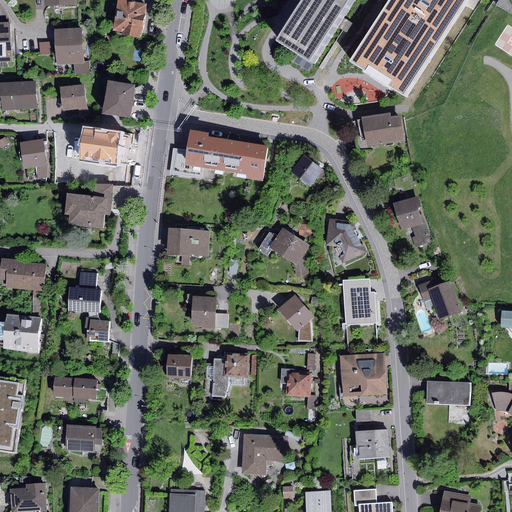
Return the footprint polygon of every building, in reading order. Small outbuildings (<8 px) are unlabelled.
[(146,3),(126,0),(117,0),(112,31),(140,36),(146,3)] [(298,0),(272,41),(308,64),(334,24),(341,14),(349,0),(298,0)] [(389,0),(351,60),(402,93),(463,0),(389,0)] [(353,22),(341,14),(334,24),(345,31),(347,32),(353,22)] [(10,22),(0,22),(0,63),(11,63),(10,22)] [(81,28),(54,30),(56,65),(74,64),(84,64),(81,28)] [(52,42),(39,43),(40,54),(52,54),(52,42)] [(74,64),(74,75),(90,74),(90,63),(84,64),(74,64)] [(36,80),(0,82),(2,110),(37,108),(36,80)] [(134,84),(107,81),(102,114),(129,118),(134,84)] [(84,85),(60,87),(62,110),(78,109),(87,108),(84,85)] [(89,114),(87,108),(78,109),(81,117),(89,114)] [(390,113),(362,118),(362,120),(358,121),(361,139),(365,138),(367,147),(405,141),(401,115),(391,117),(390,113)] [(84,128),(79,159),(116,164),(119,144),(128,146),(129,138),(120,136),(121,133),(84,128)] [(221,170),(226,139),(220,137),(208,135),(209,133),(191,130),(187,152),(175,150),(171,173),(202,178),(203,167),(221,170)] [(5,137),(0,140),(0,145),(2,149),(9,143),(5,137)] [(43,139),(19,142),(23,169),(38,166),(47,165),(43,139)] [(226,139),(221,170),(234,172),(233,177),(263,182),(266,160),(269,146),(226,139)] [(323,170),(303,155),(291,171),(310,186),(318,176),(323,170)] [(47,178),(47,165),(38,166),(37,179),(47,178)] [(328,174),(323,170),(318,176),(324,180),(328,174)] [(94,184),(93,197),(105,198),(103,214),(111,215),(114,192),(113,184),(94,184)] [(93,197),(67,194),(64,214),(69,215),(68,224),(101,229),(103,214),(105,198),(93,197)] [(418,196),(394,204),(403,231),(412,228),(423,224),(418,209),(422,207),(418,196)] [(337,247),(343,264),(366,252),(352,221),(328,219),(326,245),(337,247)] [(423,224),(412,228),(415,236),(412,237),(415,248),(433,242),(426,223),(423,224)] [(269,233),(259,250),(268,256),(272,250),(296,265),(302,256),(309,245),(283,228),(278,235),(269,233)] [(210,231),(169,229),(168,254),(182,255),(190,256),(209,257),(210,231)] [(190,256),(182,255),(181,265),(189,266),(190,256)] [(305,258),(302,256),(296,265),(299,277),(309,274),(305,258)] [(19,260),(2,258),(0,276),(0,279),(3,280),(2,288),(33,291),(43,292),(46,265),(18,262),(19,260)] [(239,261),(230,259),(229,273),(236,275),(239,261)] [(80,272),(79,288),(96,289),(97,273),(80,272)] [(446,275),(418,285),(424,302),(431,299),(439,319),(460,311),(446,275)] [(370,279),(343,280),(346,326),(377,324),(375,292),(371,292),(370,279)] [(96,313),(99,313),(101,289),(96,289),(79,288),(70,288),(68,311),(88,312),(96,313)] [(43,292),(33,291),(33,303),(33,316),(44,317),(43,292)] [(295,295),(278,310),(298,332),(299,330),(310,321),(314,317),(295,295)] [(216,298),(193,297),(191,326),(201,326),(201,329),(215,330),(215,328),(216,313),(216,298)] [(511,311),(501,311),(501,327),(508,327),(511,332),(511,311)] [(99,320),(96,313),(88,312),(90,320),(99,320)] [(229,314),(216,313),(215,328),(228,328),(229,314)] [(3,348),(37,352),(41,318),(7,314),(6,322),(3,340),(3,348)] [(99,320),(90,320),(88,340),(109,341),(110,321),(99,320)] [(310,321),(299,330),(299,341),(313,342),(311,322),(310,321)] [(248,377),(249,354),(225,353),(225,358),(224,376),(230,376),(248,377)] [(385,353),(340,356),(343,397),(388,394),(385,353)] [(167,377),(190,379),(192,355),(177,355),(168,354),(167,377)] [(316,354),(309,354),(308,369),(315,369),(316,354)] [(224,376),(225,358),(213,358),(213,363),(203,362),(201,399),(228,401),(229,385),(230,376),(224,376)] [(286,369),(281,368),(280,384),(287,384),(287,395),(308,397),(311,397),(312,373),(294,372),(294,369),(286,369)] [(25,380),(0,376),(0,450),(14,453),(25,380)] [(73,402),(75,378),(55,377),(54,396),(65,397),(64,401),(73,402)] [(97,380),(75,378),(73,402),(86,403),(87,398),(96,399),(97,380)] [(471,383),(427,382),(427,404),(471,405),(471,383)] [(511,393),(509,393),(507,392),(503,392),(500,392),(496,392),(492,393),(496,412),(500,411),(504,412),(507,412),(510,414),(511,415),(511,393)] [(317,397),(311,397),(308,397),(307,409),(316,410),(317,397)] [(371,410),(356,411),(356,421),(371,421),(371,410)] [(103,428),(67,426),(67,427),(66,434),(66,451),(95,453),(95,444),(102,445),(103,428)] [(388,430),(356,432),(357,459),(389,457),(388,430)] [(289,437),(245,435),(243,474),(266,475),(267,461),(287,462),(289,437)] [(26,490),(11,490),(11,511),(46,511),(45,484),(26,484),(26,490)] [(293,486),(284,487),(285,498),(294,498),(293,486)] [(98,511),(100,489),(71,488),(69,511),(98,511)] [(204,511),(206,491),(171,489),(169,511),(204,511)] [(375,489),(354,491),(355,506),(359,506),(359,511),(391,511),(391,502),(376,503),(375,489)] [(472,495),(443,490),(439,511),(479,511),(481,505),(471,503),(472,495)] [(330,511),(329,492),(306,493),(306,511),(330,511)]
